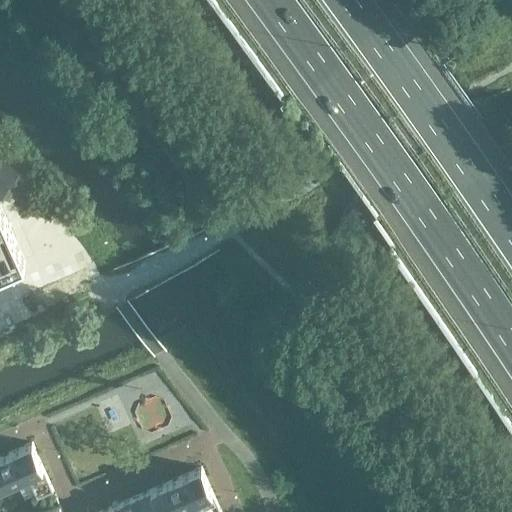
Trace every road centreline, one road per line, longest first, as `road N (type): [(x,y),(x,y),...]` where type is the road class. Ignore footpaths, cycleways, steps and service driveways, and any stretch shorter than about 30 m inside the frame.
road 1 (motorway): [(267,0),(511,348)]
road 2 (motorway): [(511,239),(342,0)]
